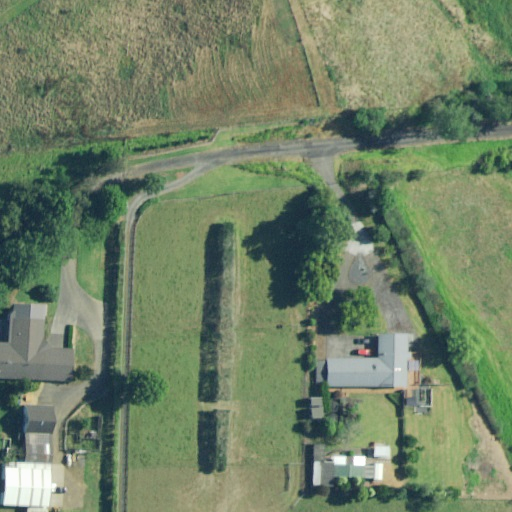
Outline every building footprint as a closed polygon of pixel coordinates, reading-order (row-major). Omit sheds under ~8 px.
[(41,306),(6,304),(4,344),(0,343),(0,378),(70,382),(71,350),(39,348),(41,306)] [(403,386),(403,334),(375,334),(375,359),(325,359),(326,387),(403,386)] [(414,390),(403,390),(403,414),(414,414),(414,390)] [(320,418),(319,399),(308,400),(308,418),(320,418)] [(47,455),(48,408),(22,407),(21,461),(47,461),(47,455)] [(321,429),(310,429),(310,441),(321,441),(321,429)] [(386,447),(372,447),(372,457),(386,457),(386,447)] [(311,456),(311,463),(310,485),(331,486),(332,477),(372,478),(372,480),(389,480),(389,463),(373,463),(372,463),(363,463),(363,457),(311,456)] [(64,465),(11,463),(11,468),(0,468),(0,480),(0,505),(63,508),(64,465)]
